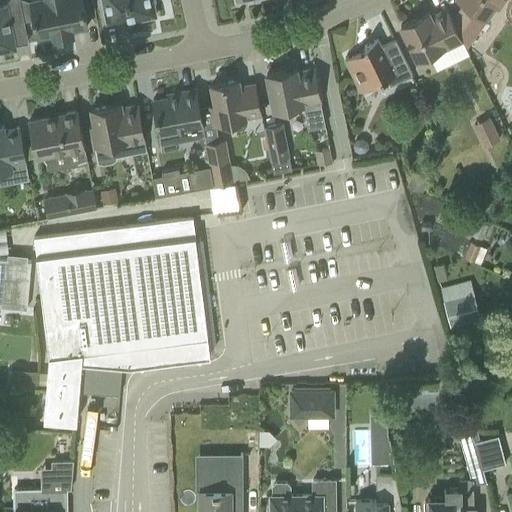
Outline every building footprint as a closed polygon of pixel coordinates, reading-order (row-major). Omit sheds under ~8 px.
[(0,49),(15,47),(11,25),(25,23),(20,0),(9,0),(6,5),(0,6),(0,49)] [(49,0),(33,0),(30,1),(37,36),(53,33),(54,39),(74,35),(72,29),(87,26),(82,0),(62,0),(52,2),(49,0)] [(102,0),(107,22),(123,19),(123,21),(127,21),(128,18),(135,17),(136,19),(156,15),(153,2),(156,0),(155,0),(102,0)] [(499,9),(504,0),(460,0),(485,18),(486,17),(487,18),(496,6),(499,9)] [(462,39),(447,8),(420,21),(418,17),(401,25),(417,59),(443,46),(444,48),(462,39)] [(390,85),(412,74),(395,39),(382,46),(378,38),(364,45),(366,48),(345,58),(361,90),(387,78),(390,85)] [(308,128),(325,124),(314,68),(286,73),(286,70),(267,74),(274,109),(303,103),(308,128)] [(214,123),(230,120),(231,125),(236,129),(244,127),(247,122),(246,116),(262,113),(256,83),(240,86),(239,79),(211,85),(215,105),(211,106),(214,123)] [(176,91),(177,94),(153,99),(163,150),(180,146),(177,130),(203,125),(196,88),(176,91)] [(116,156),(146,150),(138,104),(121,107),(121,106),(113,108),(112,104),(91,108),(94,126),(91,126),(98,162),(104,163),(112,161),(116,159),(116,156)] [(29,120),(36,156),(44,154),(47,169),(88,161),(78,110),(29,120)] [(484,145),(500,138),(489,116),(473,124),(484,145)] [(283,121),(264,125),(271,159),(290,155),(283,121)] [(0,170),(11,168),(11,164),(25,162),(19,126),(0,129),(0,170)] [(213,184),(234,180),(226,139),(205,143),(209,166),(213,184)] [(332,161),(329,147),(315,150),(317,164),(332,161)] [(213,184),(209,166),(180,171),(179,168),(162,171),(163,175),(152,177),(156,195),(213,184)] [(43,197),(47,215),(47,217),(71,212),(67,192),(51,195),(44,197),(43,197)] [(202,352),(209,351),(193,215),(34,235),(49,354),(44,418),(77,422),(83,359),(130,361),(138,360),(142,362),(144,359),(196,353),(199,355),(202,352)] [(7,259),(0,258),(0,306),(26,309),(31,261),(26,261),(27,255),(7,254),(7,259)] [(450,326),(481,320),(473,279),(443,284),(450,326)] [(454,374),(439,375),(439,393),(459,393),(459,381),(457,374),(454,374)] [(289,389),(289,417),(335,416),(334,388),(289,389)] [(384,413),(370,413),(370,442),(389,441),(388,436),(387,437),(385,426),(387,426),(384,413)] [(474,511),(475,505),(474,505),(473,482),(487,482),(483,467),(474,442),(468,421),(457,424),(471,478),(459,478),(459,486),(446,486),(446,496),(430,497),(430,500),(425,500),(424,511),(474,511)] [(474,442),(483,467),(504,462),(498,436),(474,442)] [(229,465),(200,464),(199,511),(242,511),(242,489),(229,489),(229,465)] [(377,499),(375,499),(375,491),(369,486),(362,486),(356,492),(356,511),(402,511),(395,473),(380,474),(376,477),(377,499)] [(265,511),(322,511),(335,511),(335,478),(312,478),(312,492),(291,493),(291,484),(287,481),(276,481),(272,485),(272,493),(269,493),(269,508),(266,511),(265,511)] [(14,489),(14,511),(66,511),(67,488),(14,489)]
